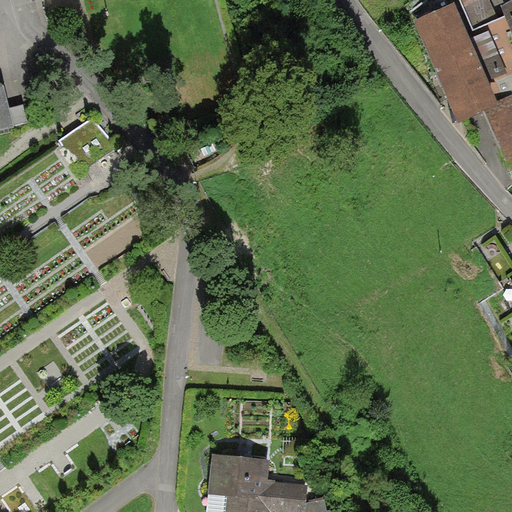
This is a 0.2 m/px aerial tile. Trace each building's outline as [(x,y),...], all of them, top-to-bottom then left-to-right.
[(511,0),(467,0),(476,19),(511,0)] [(511,2),(503,7),(511,27),(511,2)] [(455,5),(415,22),(460,125),(485,114),(509,169),(511,167),(511,95),(497,102),(455,5)] [(0,133),(13,131),(4,85),(0,82),(0,133)] [(271,461),(212,456),(206,511),(306,511),(307,504),(309,486),(276,483),(277,481),(269,480),(271,461)] [(326,511),(324,501),(307,504),(306,511),(326,511)]
